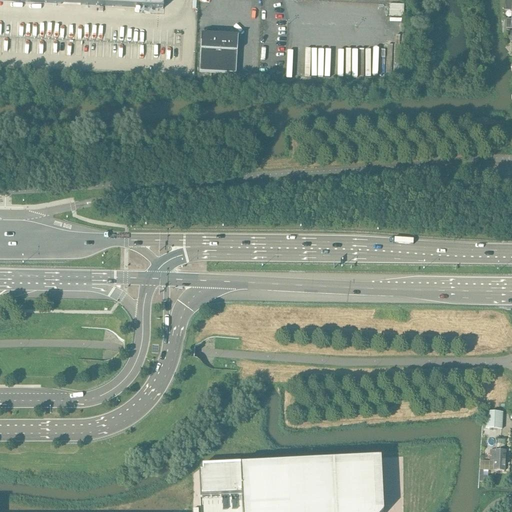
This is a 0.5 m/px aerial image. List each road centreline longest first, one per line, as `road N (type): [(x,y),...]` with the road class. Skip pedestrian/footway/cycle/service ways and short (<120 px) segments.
road 1 (primary): [(511,250),(216,240)]
road 2 (primary): [(226,281),(511,291)]
road 3 (tertiary): [(0,430),(116,422),(159,380),(167,329)]
road 4 (tertiary): [(142,319),(133,365),(102,394),(0,400)]
